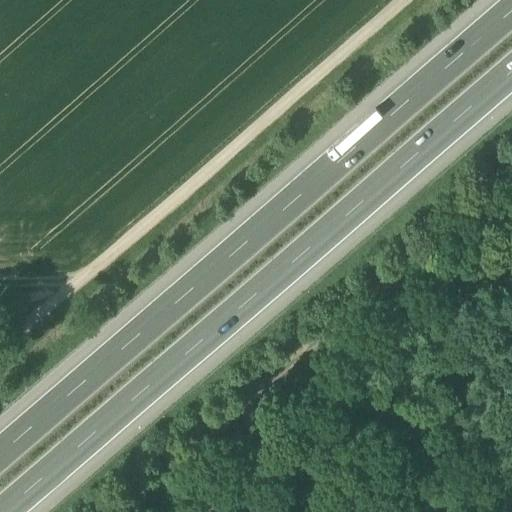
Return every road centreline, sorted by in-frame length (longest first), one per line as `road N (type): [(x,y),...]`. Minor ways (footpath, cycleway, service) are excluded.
road 1 (motorway): [(0,501),(511,60)]
road 2 (motorway): [(511,1),(0,441)]
road 3 (track): [(0,351),(399,0)]
road 4 (track): [(511,263),(413,267),(126,511)]
